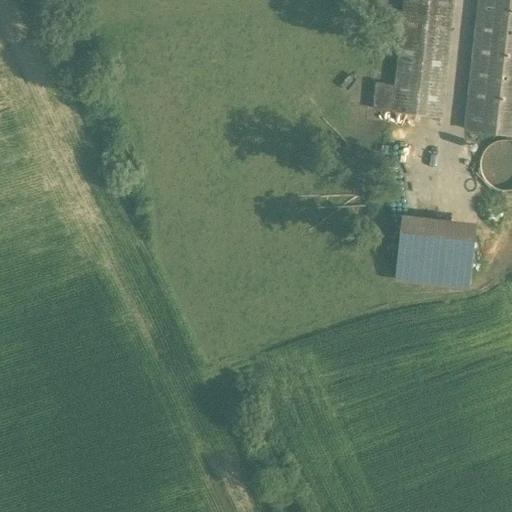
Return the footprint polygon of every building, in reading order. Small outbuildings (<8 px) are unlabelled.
[(403,0),(395,81),(391,111),(440,116),(453,0),(403,0)] [(511,0),(480,0),(466,129),(511,133),(511,0)] [(511,144),(508,144),(501,144),(494,146),(488,151),(484,158),(483,165),(485,173),(487,177),(492,182),(499,186),(503,186),(510,186),(511,185),(511,144)] [(403,216),(401,231),(475,238),(476,223),(403,216)] [(475,238),(401,231),(396,279),(469,287),(475,238)]
